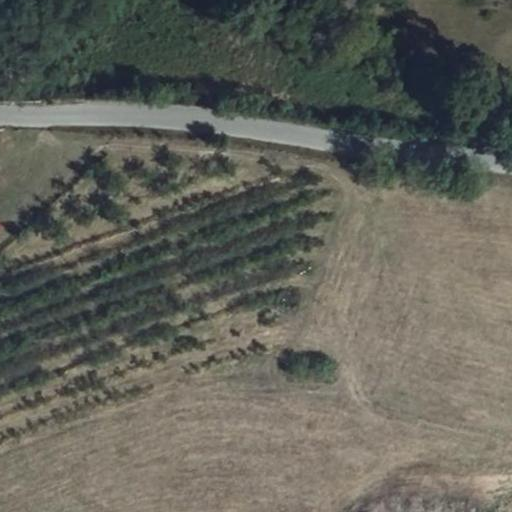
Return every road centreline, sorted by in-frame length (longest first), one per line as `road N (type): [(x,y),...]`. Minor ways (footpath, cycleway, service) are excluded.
road 1 (track): [(55,118),(59,142),(320,161),(341,177),(345,197),(277,390),(511,444)]
road 2 (unclassified): [(0,115),(277,136),(511,170)]
